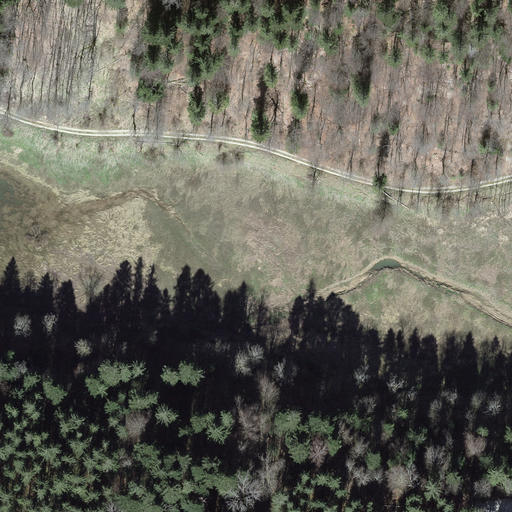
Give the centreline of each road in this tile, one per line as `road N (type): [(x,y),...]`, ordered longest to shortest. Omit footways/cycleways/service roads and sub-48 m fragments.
road 1 (track): [(0,112),(57,131),(245,145),(328,171)]
road 2 (track): [(511,179),(416,192),(328,171)]
